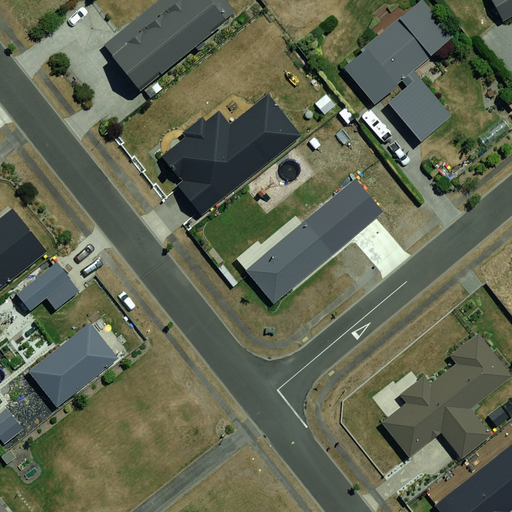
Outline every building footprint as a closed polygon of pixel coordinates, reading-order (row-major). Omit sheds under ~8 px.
[(212,0),(168,0),(103,52),(135,91),(227,18),(212,0)] [(418,0),(415,0),(338,63),(370,102),(449,37),(418,0)] [(511,0),(483,0),(495,23),(511,14),(511,0)] [(418,75),(387,102),(418,138),(449,111),(418,75)] [(256,80),(149,161),(189,215),(297,134),(256,80)] [(8,206),(0,212),(0,275),(39,247),(8,206)] [(296,215),(235,258),(261,290),(320,247),(296,215)] [(47,270),(3,302),(15,319),(60,287),(47,270)] [(99,362),(75,331),(7,383),(33,417),(99,362)] [(477,334),(371,419),(401,458),(429,436),(450,462),(487,433),(466,407),(508,373),(477,334)] [(511,511),(511,438),(426,508),(429,511),(511,511)]
